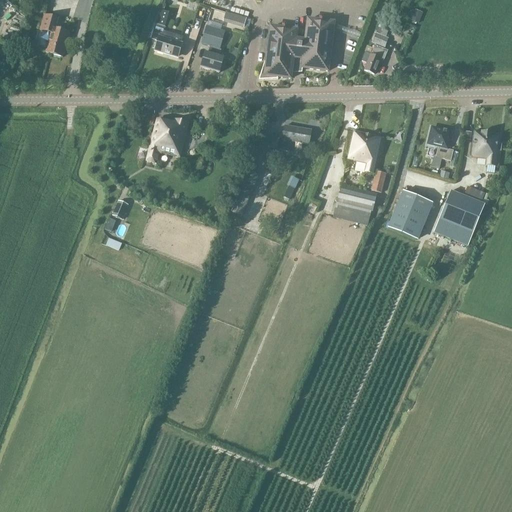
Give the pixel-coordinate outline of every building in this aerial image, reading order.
[(209,8),(208,17),(219,19),(221,10),(209,8)] [(246,19),(226,13),(223,23),(243,29),(243,27),(246,20),(246,19)] [(414,14),(411,21),(412,21),(417,23),(418,24),(421,17),(414,14)] [(62,57),(69,33),(55,29),(58,20),(44,16),(40,31),(52,34),(46,53),(62,57)] [(156,25),(151,40),(158,42),(155,52),(177,58),(183,38),(164,32),(165,28),(167,22),(158,19),(156,25)] [(264,65),(259,81),(277,80),(278,78),(290,80),(292,68),(302,68),(302,69),(328,72),(334,24),(308,21),(305,42),(295,41),(296,33),(270,29),(266,65),(264,65)] [(219,58),(226,32),(207,26),(201,45),(209,47),(207,54),(205,54),(201,69),(219,74),(223,59),(219,58)] [(385,49),(388,39),(386,38),(388,32),(378,29),(376,34),(372,44),(385,49)] [(366,65),(364,72),(374,76),(381,60),(384,61),(388,51),(374,46),(370,56),(365,54),(362,63),(366,65)] [(232,47),(228,59),(234,61),(238,49),(232,47)] [(158,119),(146,162),(155,164),(158,160),(160,155),(179,159),(189,125),(158,119)] [(290,153),(291,146),(292,143),(302,145),(308,146),(311,134),(309,131),(305,131),(285,127),(283,139),(279,138),(272,137),(270,148),(277,150),(290,153)] [(432,128),(428,144),(438,147),(436,158),(434,158),(431,168),(439,169),(441,160),(451,162),(453,151),(446,150),(446,149),(447,149),(451,133),(432,128)] [(365,173),(375,175),(375,172),(383,139),(354,132),(347,161),(354,162),(354,163),(357,164),(356,170),(365,173)] [(495,167),(499,168),(501,145),(498,145),(499,135),(492,135),(492,134),(482,133),(481,133),(474,132),(471,157),(472,157),(472,159),(485,161),(485,166),(487,166),(495,167)] [(278,153),(268,151),(266,165),(275,167),(278,153)] [(487,166),(486,173),(494,174),(495,167),(487,166)] [(243,217),(259,176),(247,171),(231,212),(243,217)] [(386,174),(375,172),(375,175),(375,176),(371,191),(381,194),(386,174)] [(293,178),(288,187),(294,190),(299,180),(293,178)] [(367,227),(377,195),(341,187),(333,218),(367,227)] [(390,226),(420,237),(434,198),(404,187),(390,226)] [(467,248),(485,205),(451,191),(433,234),(467,248)] [(119,202),(113,216),(123,220),(129,206),(119,202)] [(108,218),(105,228),(111,230),(115,220),(108,218)] [(124,232),(125,225),(119,224),(117,231),(124,232)] [(108,237),(105,244),(118,250),(121,243),(108,237)] [(435,274),(453,280),(458,267),(454,266),(457,258),(460,259),(463,251),(457,249),(454,257),(447,255),(450,246),(445,245),(435,274)]
